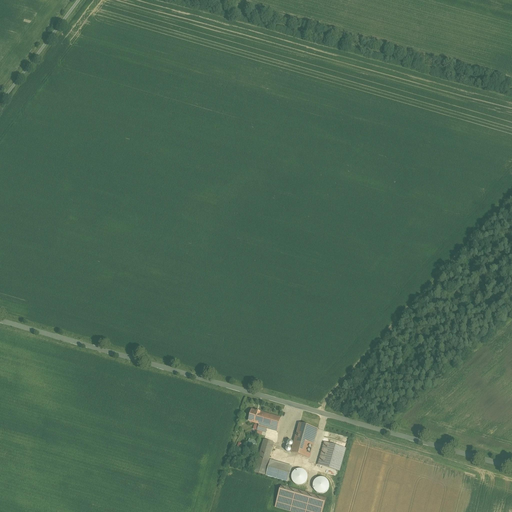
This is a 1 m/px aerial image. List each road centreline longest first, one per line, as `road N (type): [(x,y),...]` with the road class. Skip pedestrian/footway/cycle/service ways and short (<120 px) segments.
road 1 (tertiary): [(511,468),(0,316)]
road 2 (track): [(186,0),(511,84)]
road 3 (unclassified): [(78,0),(0,103)]
